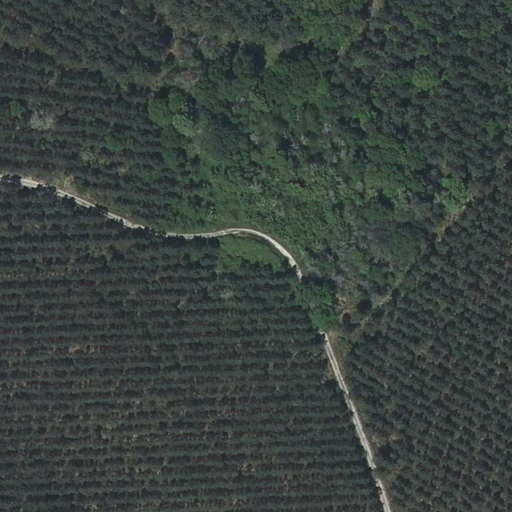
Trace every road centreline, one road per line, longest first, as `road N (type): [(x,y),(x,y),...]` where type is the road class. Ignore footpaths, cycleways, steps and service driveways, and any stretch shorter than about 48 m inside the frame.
road 1 (track): [(244,229),(277,243),(309,279),(387,511)]
road 2 (track): [(289,103),(135,83),(0,41)]
road 3 (track): [(244,229),(289,103),(367,0)]
road 4 (track): [(0,180),(51,185),(171,238),(244,229)]
